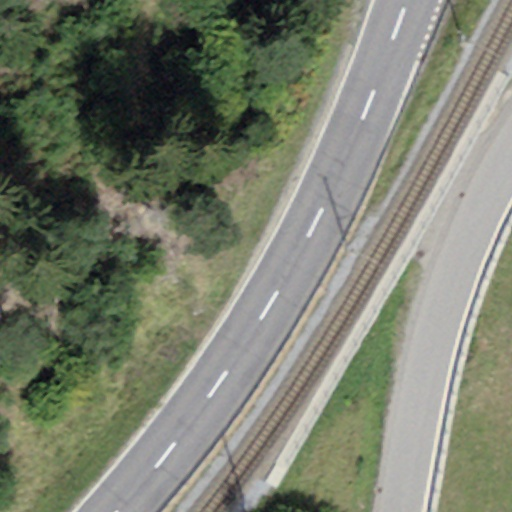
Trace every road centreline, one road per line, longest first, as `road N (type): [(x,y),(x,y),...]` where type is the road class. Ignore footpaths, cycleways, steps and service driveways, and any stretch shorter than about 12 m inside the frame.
road 1 (primary): [(406,0),(355,137),(234,379),(131,511)]
road 2 (unclassified): [(399,511),(422,390),(511,143)]
